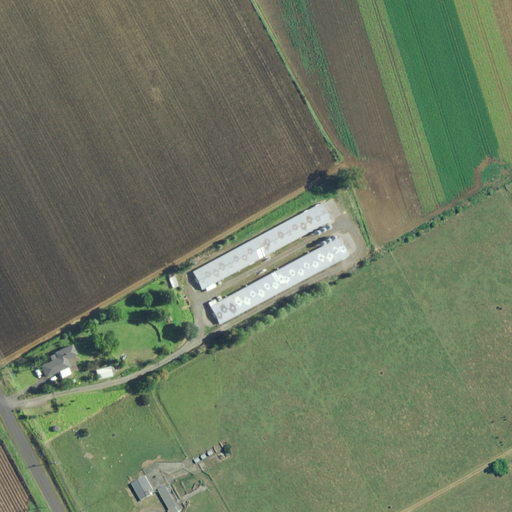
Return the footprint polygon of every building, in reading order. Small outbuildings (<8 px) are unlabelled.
[(501,174),(496,165),(486,170),(491,180),(501,174)] [(215,283),(309,231),(312,236),(328,227),(326,223),(328,221),(318,204),(193,272),(202,290),(205,288),(207,291),(217,286),(215,283)] [(337,238),(334,240),(331,235),(317,243),(319,248),(218,302),(216,300),(210,303),(221,324),(347,256),(337,238)] [(178,286),(173,277),(167,279),(172,289),(178,286)] [(55,358),(51,361),(50,358),(45,361),(45,363),(39,366),(45,379),(57,373),(61,380),(70,375),(67,368),(68,367),(65,360),(74,356),(69,345),(52,353),(55,358)] [(112,376),(109,367),(96,370),(98,380),(112,376)] [(146,478),(133,484),(141,500),(154,494),(146,478)] [(180,511),(167,486),(159,490),(170,510),(168,511),(169,511),(180,511)]
